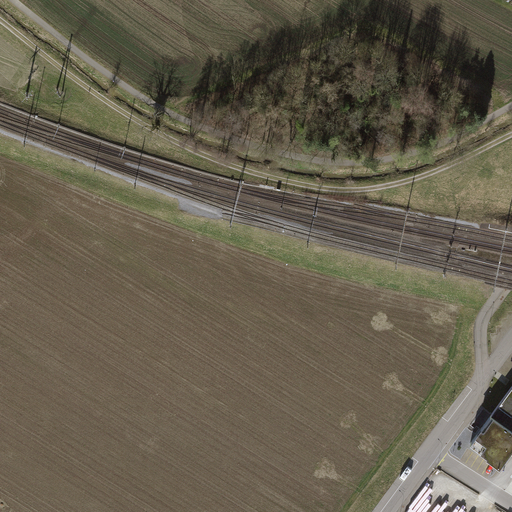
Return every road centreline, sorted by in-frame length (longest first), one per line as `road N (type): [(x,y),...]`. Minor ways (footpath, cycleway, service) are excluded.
road 1 (track): [(511,134),(401,183),(331,189),(284,181),(167,137),(0,19)]
road 2 (track): [(12,0),(173,115),(278,153),(326,162),(400,157),(511,106)]
road 3 (residential): [(388,511),(482,376)]
